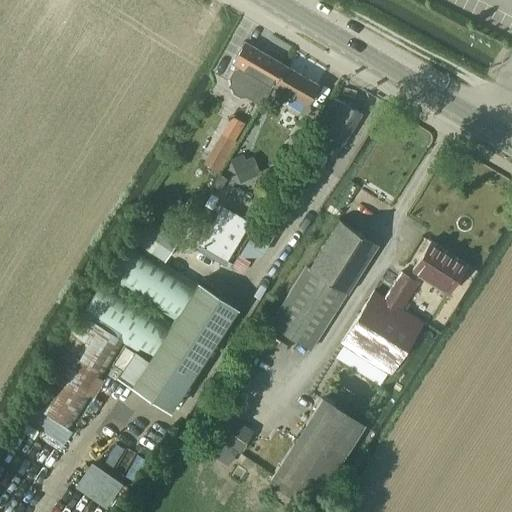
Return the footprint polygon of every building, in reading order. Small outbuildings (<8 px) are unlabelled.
[(244,42),(232,63),(239,67),(238,68),(233,70),(228,78),(228,90),(240,96),(246,95),(246,97),(260,105),(267,93),(269,93),(270,92),(271,98),(281,103),(286,102),(290,95),(306,104),(317,84),(244,42)] [(319,127),(308,144),(295,166),(310,175),(315,178),(328,156),(333,159),(361,113),(341,101),(341,102),(334,97),(317,126),(319,127)] [(220,133),(203,163),(218,172),(235,141),(234,140),(220,133)] [(242,154),(229,160),(240,182),(260,172),(253,156),(245,160),(242,154)] [(227,179),(219,174),(212,185),(220,190),(227,179)] [(221,205),(199,244),(211,251),(227,260),(227,261),(250,221),(221,205)] [(144,217),(130,239),(163,260),(177,238),(144,217)] [(306,266),(269,323),(310,349),(346,292),(346,293),(377,244),(340,220),(309,268),(306,266)] [(114,378),(116,376),(169,411),(237,307),(197,281),(196,283),(130,240),(80,315),(133,350),(132,351),(124,346),(114,362),(121,368),(120,369),(113,365),(107,373),(114,378)] [(430,241),(412,270),(447,292),(466,263),(430,241)] [(389,374),(422,322),(401,308),(417,282),(400,272),(384,297),(373,291),(341,343),(389,374)] [(81,318),(29,403),(71,428),(122,344),(81,318)] [(321,398),(270,480),(311,506),(363,424),(321,398)] [(254,430),(215,405),(200,427),(239,453),(254,430)] [(122,483),(91,461),(75,485),(106,507),(122,483)]
